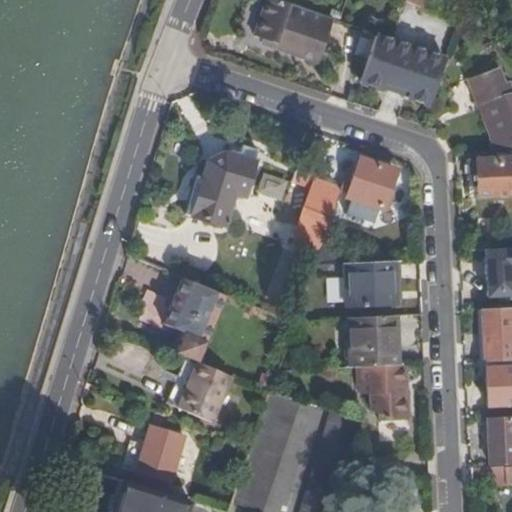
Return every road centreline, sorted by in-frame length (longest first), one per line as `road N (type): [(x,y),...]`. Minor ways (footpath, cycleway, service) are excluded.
road 1 (residential): [(453,511),(439,169),(430,152),(409,138),(168,60)]
road 2 (residential): [(168,60),(24,511)]
